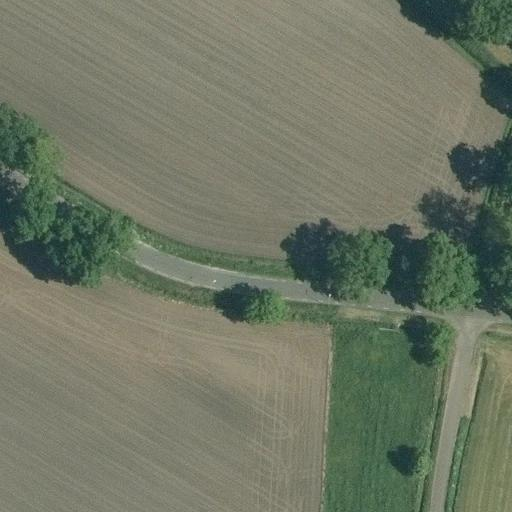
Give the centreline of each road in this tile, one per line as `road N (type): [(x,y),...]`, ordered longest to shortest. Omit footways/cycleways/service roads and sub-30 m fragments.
road 1 (tertiary): [(470,310),(195,277),(100,236),(0,176)]
road 2 (unclassified): [(440,511),(470,310)]
